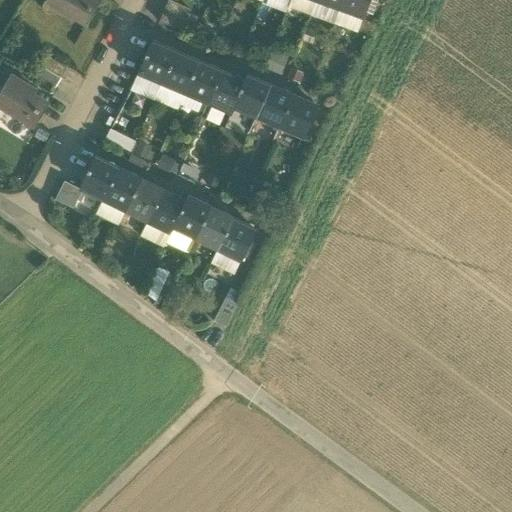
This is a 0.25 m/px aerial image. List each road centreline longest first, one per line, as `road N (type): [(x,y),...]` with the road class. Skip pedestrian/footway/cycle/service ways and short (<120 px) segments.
road 1 (residential): [(418,511),(24,226)]
road 2 (residential): [(24,226),(140,0)]
road 3 (track): [(237,383),(104,511)]
